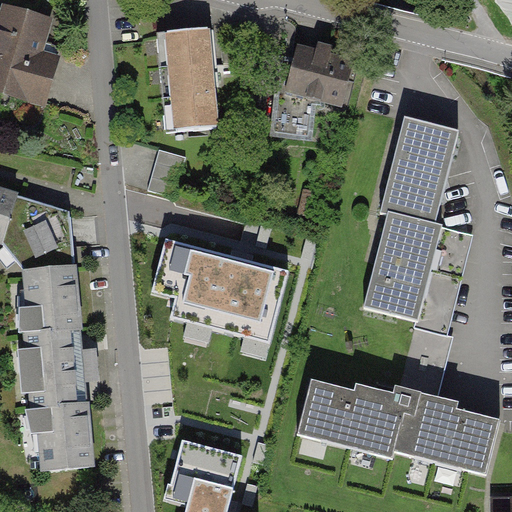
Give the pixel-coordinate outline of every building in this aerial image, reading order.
[(4,7),(0,22),(0,97),(24,104),(48,19),(4,7)] [(211,19),(164,23),(172,119),(219,115),(211,19)] [(351,100),(360,55),(294,42),(285,87),(351,100)] [(453,158),(459,135),(406,122),(395,166),(397,166),(394,176),(392,176),(382,215),(390,217),(390,216),(435,227),(436,226),(441,207),(434,205),(446,156),(453,158)] [(179,192),(184,154),(160,151),(155,189),(179,192)] [(70,214),(0,190),(0,257),(4,258),(70,214)] [(20,468),(97,460),(70,214),(4,258),(20,468)] [(443,335),(470,235),(436,226),(435,227),(390,216),(390,217),(380,255),(381,255),(379,264),(377,264),(365,309),(419,323),(417,329),(443,335)] [(289,275),(165,241),(155,280),(182,287),(173,320),(269,347),(289,275)] [(495,421),(321,374),(305,432),(479,479),(495,421)] [(227,511),(242,459),(183,443),(171,486),(195,492),(189,511),(227,511)]
